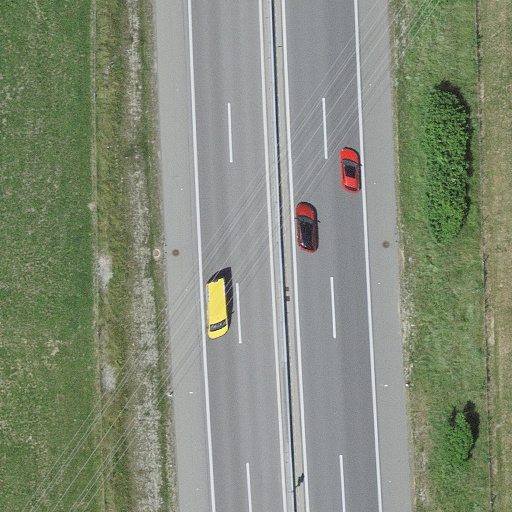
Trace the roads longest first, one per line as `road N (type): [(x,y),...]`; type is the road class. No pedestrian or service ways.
road 1 (motorway): [(225,0),(249,511)]
road 2 (motorway): [(344,511),(320,0)]
